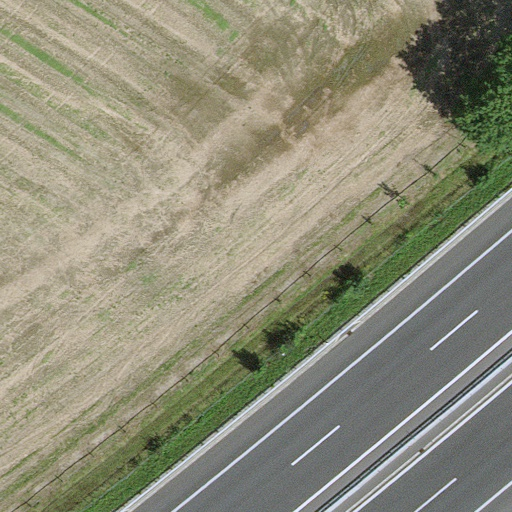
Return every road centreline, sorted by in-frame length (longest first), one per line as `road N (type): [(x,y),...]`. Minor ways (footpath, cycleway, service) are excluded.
road 1 (track): [(38,511),(511,132)]
road 2 (motorway): [(511,270),(222,511)]
road 3 (motorway): [(399,511),(511,413)]
